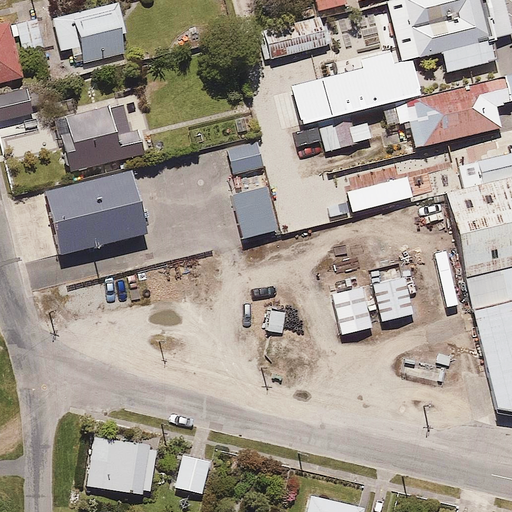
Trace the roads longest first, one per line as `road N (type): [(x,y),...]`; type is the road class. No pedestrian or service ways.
road 1 (residential): [(511,479),(65,378),(34,384)]
road 2 (residential): [(34,384),(38,511)]
